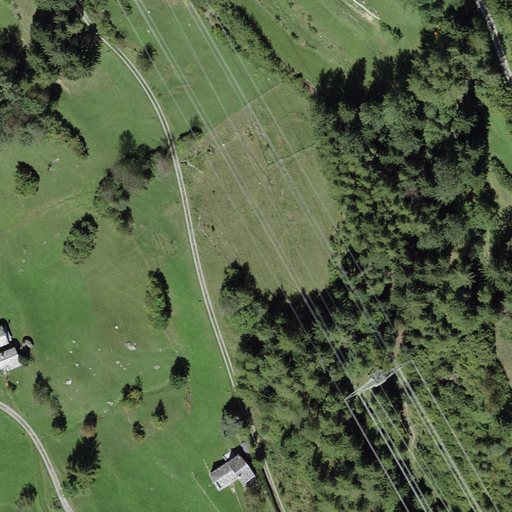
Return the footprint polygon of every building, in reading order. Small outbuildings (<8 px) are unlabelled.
[(2,326),(0,326),(0,347),(9,344),(9,342),(3,328),(2,326)] [(3,328),(9,342),(13,340),(7,326),(3,328)] [(16,348),(0,353),(0,370),(6,367),(8,371),(23,365),(16,348)] [(241,444),(246,453),(252,449),(247,441),(241,444)] [(239,478),(244,485),(256,476),(240,454),(226,463),(210,473),(219,491),(239,478)]
